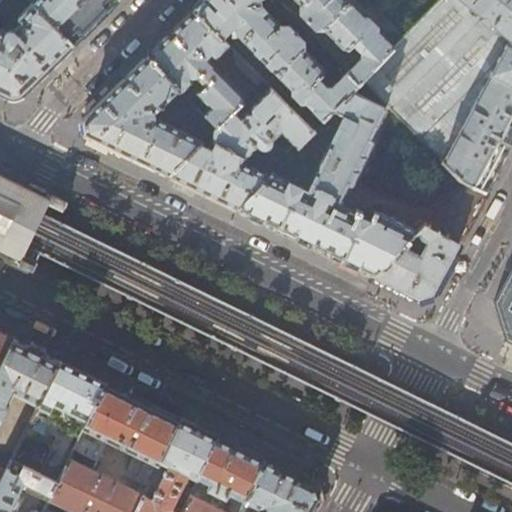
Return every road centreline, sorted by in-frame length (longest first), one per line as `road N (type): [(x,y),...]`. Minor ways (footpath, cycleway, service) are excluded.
road 1 (secondary): [(430,349),(20,147)]
road 2 (secondary): [(0,287),(371,467)]
road 3 (residential): [(161,0),(20,147)]
road 4 (residential): [(430,349),(511,200)]
road 5 (residential): [(371,467),(430,349)]
